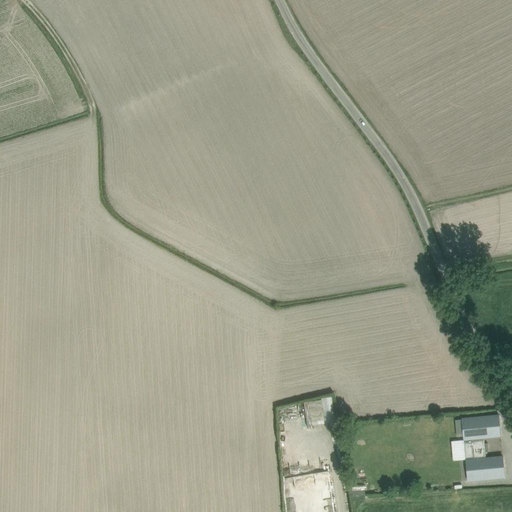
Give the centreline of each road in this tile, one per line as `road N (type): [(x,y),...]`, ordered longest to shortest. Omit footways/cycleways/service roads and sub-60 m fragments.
road 1 (unclassified): [(511,389),(478,351),(416,205),(274,0)]
road 2 (track): [(22,0),(68,62),(91,104),(89,120),(0,148)]
